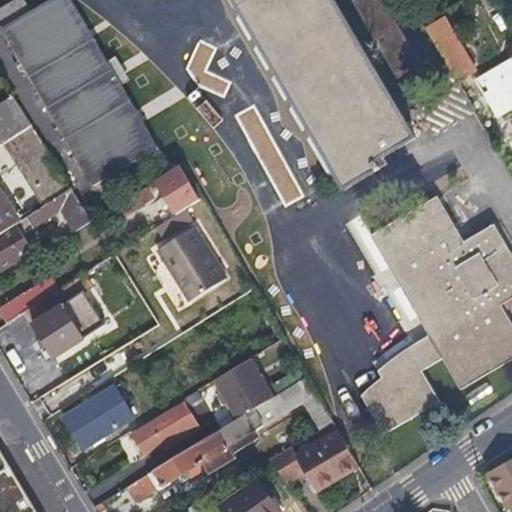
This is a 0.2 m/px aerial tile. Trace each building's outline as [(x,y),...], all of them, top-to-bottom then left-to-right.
[(159,149),(74,0),(54,0),(35,11),(28,0),(22,0),(0,13),(0,16),(33,76),(96,184),(159,149)] [(224,0),(227,3),(241,13),(316,141),(346,191),(383,170),(379,162),(419,139),(337,0),(224,0)] [(440,20),(429,27),(438,43),(449,36),(440,20)] [(448,60),(460,81),(472,74),(460,53),(448,60)] [(511,61),(486,77),(501,104),(505,108),(511,104),(511,61)] [(501,104),(486,77),(477,83),(492,109),(501,104)] [(0,106),(0,134),(5,142),(31,126),(28,120),(14,98),(0,106)] [(31,126),(5,142),(45,207),(55,200),(72,190),(46,150),(31,126)] [(179,168),(157,182),(177,215),(185,210),(197,202),(199,201),(179,168)] [(0,233),(17,223),(19,222),(0,189),(0,233)] [(55,200),(75,232),(92,222),(72,190),(55,200)] [(511,320),(501,303),(511,296),(511,252),(494,224),(463,241),(437,198),(370,237),(430,335),(403,351),(378,369),(382,377),(362,394),(384,432),(442,400),(423,371),(444,360),(463,389),(511,358),(511,320)] [(203,212),(197,202),(185,210),(192,219),(203,212)] [(185,210),(177,215),(183,225),(192,219),(185,210)] [(183,225),(177,215),(164,223),(170,232),(183,225)] [(0,233),(0,270),(26,255),(18,240),(25,237),(17,223),(0,233)] [(157,250),(174,277),(179,285),(189,301),(228,277),(197,226),(157,250)] [(18,240),(26,255),(34,250),(25,237),(18,240)] [(179,285),(174,277),(169,280),(174,288),(179,285)] [(0,306),(0,309),(7,321),(29,308),(45,298),(37,284),(0,306)] [(45,298),(29,308),(36,319),(33,321),(54,356),(82,338),(74,324),(55,292),(45,298)] [(87,316),(74,324),(82,338),(95,331),(87,316)] [(250,358),(216,379),(239,418),(273,397),(250,358)] [(48,394),(58,410),(97,386),(87,370),(48,394)] [(273,397),(239,418),(202,441),(155,469),(164,483),(316,393),(307,377),(273,397)] [(81,446),(132,415),(113,386),(64,416),(81,446)] [(321,428),(333,421),(320,400),(308,408),(321,428)] [(167,445),(198,426),(184,402),(133,432),(143,450),(162,438),(167,445)] [(314,488),(357,462),(342,436),(338,430),(295,456),(289,447),(269,460),(287,486),(306,475),(314,488)] [(43,511),(0,441),(0,511),(43,511)] [(511,457),(491,469),(510,506),(511,504),(511,457)] [(155,469),(128,485),(137,499),(164,483),(155,469)] [(278,511),(258,482),(220,506),(224,511),(278,511)]
